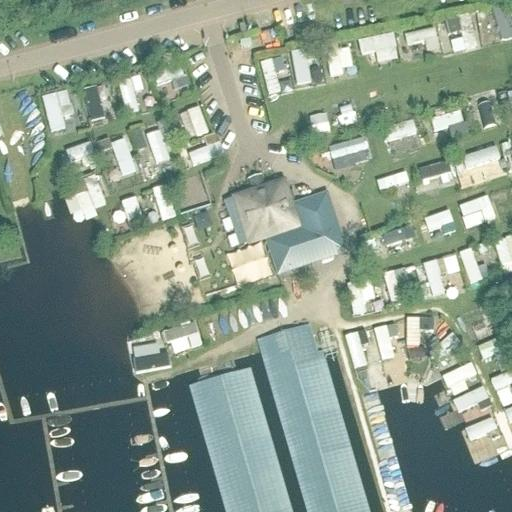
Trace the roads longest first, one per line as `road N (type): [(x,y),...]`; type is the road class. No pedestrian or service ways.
road 1 (unknown): [(211,14),(245,126),(334,202),(346,271),(306,312)]
road 2 (unclassified): [(0,70),(264,0)]
